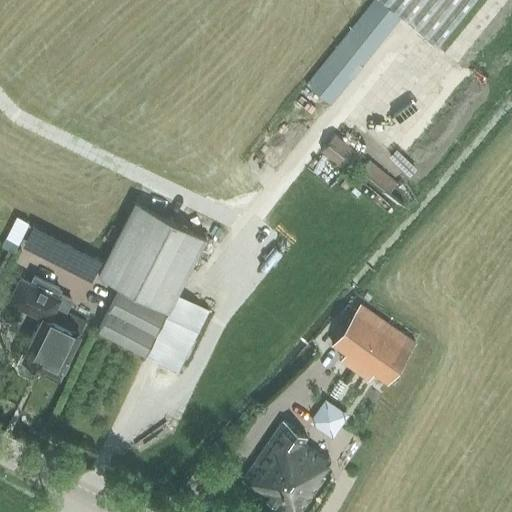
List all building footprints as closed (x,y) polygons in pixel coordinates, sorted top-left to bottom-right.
[(373,0),(304,86),(330,107),(402,17),(425,35),(438,46),(475,0),(373,0)] [(388,192),(397,182),(359,152),(336,133),(322,150),(344,169),(347,165),(352,169),(356,165),(388,192)] [(209,309),(177,292),(206,236),(137,198),(97,274),(120,286),(97,331),(178,372),(209,309)] [(36,370),(38,366),(60,377),(80,335),(87,320),(67,311),(73,299),(60,292),(62,287),(33,273),(29,280),(21,275),(8,300),(40,316),(20,358),(18,362),(20,367),(30,372),(36,370)] [(332,343),(345,352),(387,382),(411,349),(383,329),(388,321),(361,302),(332,343)] [(344,415),(324,402),(311,422),(331,435),(344,415)] [(301,442),(302,443),(307,436),(283,420),(243,479),(241,481),(243,482),(244,482),(262,494),(262,495),(264,496),(269,499),(296,460),(291,456),(301,442)] [(330,462),(302,443),(301,442),(291,456),(296,460),(269,499),(278,505),(278,506),(280,507),(287,511),(299,511),(323,476),(321,475),(330,462)]
